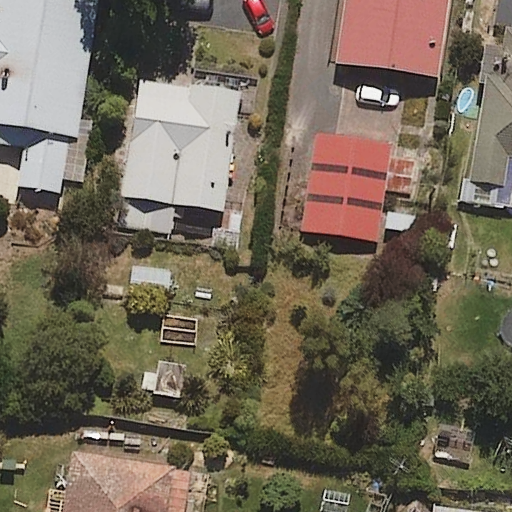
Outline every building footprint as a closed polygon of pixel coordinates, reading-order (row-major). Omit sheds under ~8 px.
[(93,125),(81,123),(99,0),(0,0),(0,149),(24,153),(19,185),(63,192),(65,178),(85,181),(93,125)] [(431,80),(439,0),(334,0),(327,69),(431,80)] [(511,30),(474,28),(464,180),(454,179),(453,205),(494,208),(496,187),(505,187),(506,164),(511,164),(511,30)] [(218,209),(232,95),(189,90),(191,72),(129,65),(127,82),(109,228),(174,236),(178,205),(218,209)] [(379,242),(388,147),(309,139),(300,235),(379,242)] [(169,306),(171,267),(127,265),(125,303),(169,306)] [(184,511),(185,510),(193,511),(196,493),(187,492),(191,463),(74,447),(65,511),(184,511)]
